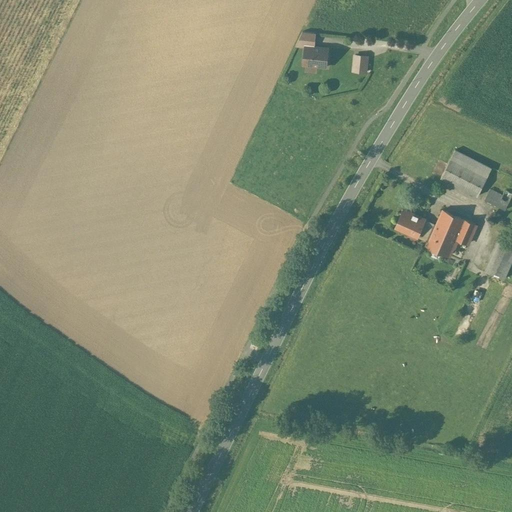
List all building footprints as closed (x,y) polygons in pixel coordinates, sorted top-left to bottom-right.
[(316,33),(303,32),(296,46),(306,47),(306,46),(314,47),(316,33)] [(314,47),(306,46),(306,47),(304,65),(326,67),(328,48),(314,47)] [(368,57),(354,56),(353,71),(366,72),(368,57)] [(492,169),(455,150),(441,178),(478,196),(492,169)] [(503,195),(490,189),(485,200),(497,206),(503,195)] [(511,196),(511,193),(505,190),(503,195),(511,199),(511,196)] [(511,199),(503,195),(497,206),(505,210),(511,199)] [(426,219),(403,209),(396,226),(409,232),(410,232),(418,235),(418,236),(425,220),(426,219)] [(465,219),(443,210),(436,225),(435,226),(457,237),(465,219)] [(476,224),(465,219),(457,237),(456,238),(468,243),(476,224)] [(436,225),(425,220),(418,236),(429,241),(435,226),(436,225)] [(457,237),(435,226),(429,241),(427,245),(449,255),(456,238),(457,237)] [(511,260),(511,238),(502,234),(485,271),(504,279),(511,260)]
